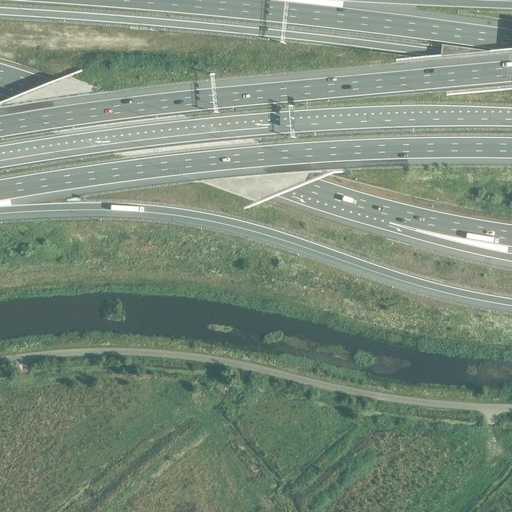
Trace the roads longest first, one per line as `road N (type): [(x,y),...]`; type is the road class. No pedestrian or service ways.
road 1 (motorway): [(0,208),(196,216),(511,302)]
road 2 (unclassified): [(511,408),(376,396),(192,357),(80,351),(0,360)]
road 3 (motorway): [(511,72),(0,128)]
road 4 (motorway): [(511,65),(243,29),(0,12)]
road 5 (motorway): [(511,119),(301,124),(0,161)]
road 6 (motorway): [(0,191),(285,156),(511,148)]
road 7 (motorway): [(0,79),(391,216)]
road 8 (motorway): [(511,41),(167,0)]
road 9 (motorway): [(391,216),(511,258)]
road 10 (motorway): [(391,216),(511,236)]
road 11 (motorway): [(511,5),(392,0)]
